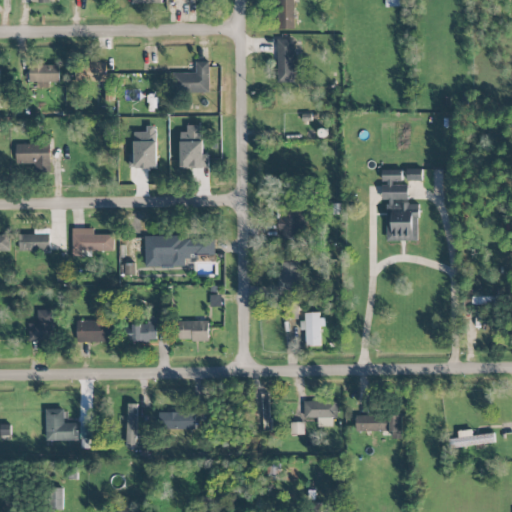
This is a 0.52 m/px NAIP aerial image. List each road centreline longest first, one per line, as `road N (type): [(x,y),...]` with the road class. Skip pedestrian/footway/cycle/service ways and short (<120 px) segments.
road 1 (residential): [(0,379),(511,371)]
road 2 (residential): [(250,374),(243,0)]
road 3 (residential): [(0,210),(248,206)]
road 4 (residential): [(0,40),(245,39)]
